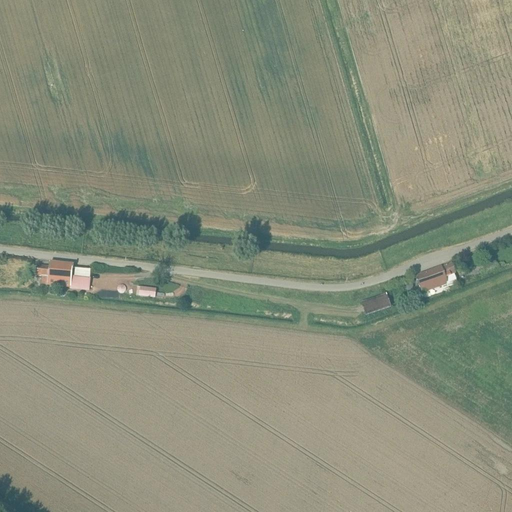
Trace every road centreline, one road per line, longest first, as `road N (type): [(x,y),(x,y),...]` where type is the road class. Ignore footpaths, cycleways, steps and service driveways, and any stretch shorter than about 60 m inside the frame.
road 1 (tertiary): [(511,231),(377,280),(331,288),(0,250)]
road 2 (track): [(383,213),(346,236),(319,239),(0,204)]
road 3 (track): [(320,0),(379,203),(383,213),(398,208)]
